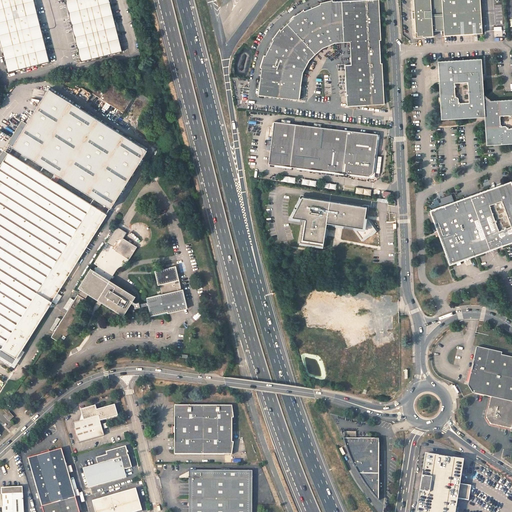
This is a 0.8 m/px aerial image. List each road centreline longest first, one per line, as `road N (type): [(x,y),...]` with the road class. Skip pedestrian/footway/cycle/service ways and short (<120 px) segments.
road 1 (trunk): [(164,0),(244,314),(312,511)]
road 2 (trunk): [(279,364),(185,0)]
road 3 (trunk): [(279,364),(209,0)]
road 4 (secondary): [(419,321),(406,285),(393,52)]
road 5 (residential): [(511,163),(419,199),(420,273),(449,315)]
road 6 (unknown): [(405,262),(385,253),(380,207),(337,197),(281,194),(283,237)]
road 7 (secondary): [(142,371),(351,403)]
road 8 (trunk): [(333,511),(279,364)]
road 9 (secondary): [(0,453),(66,394),(111,373)]
road 10 (residential): [(128,392),(156,511)]
